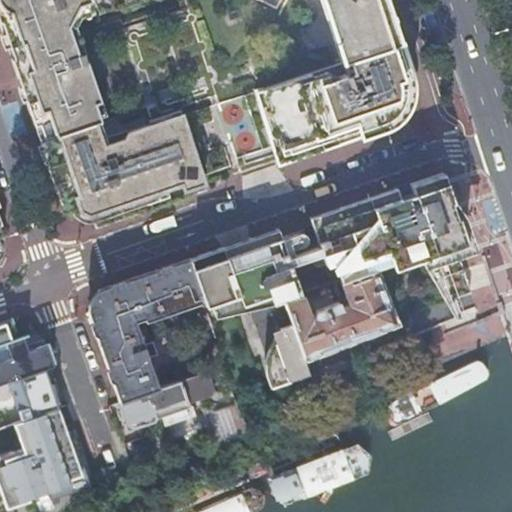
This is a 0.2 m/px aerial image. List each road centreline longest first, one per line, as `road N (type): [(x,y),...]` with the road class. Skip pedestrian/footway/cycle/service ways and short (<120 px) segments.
road 1 (residential): [(42,278),(499,133)]
road 2 (residential): [(42,278),(119,484)]
road 3 (residential): [(42,278),(0,137)]
road 4 (primary): [(454,0),(499,133)]
